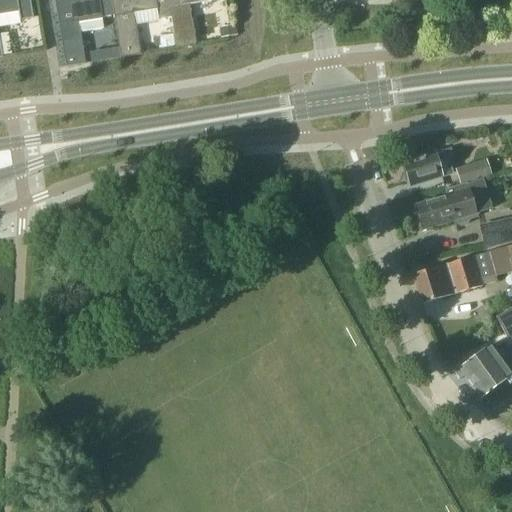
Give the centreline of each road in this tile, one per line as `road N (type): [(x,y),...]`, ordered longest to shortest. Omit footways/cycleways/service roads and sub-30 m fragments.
road 1 (residential): [(511,451),(436,399),(417,363),(347,138)]
road 2 (tertiary): [(0,161),(337,105)]
road 3 (tertiary): [(337,105),(511,83)]
